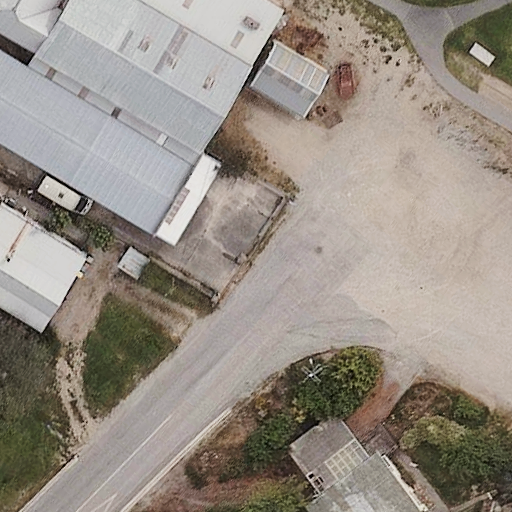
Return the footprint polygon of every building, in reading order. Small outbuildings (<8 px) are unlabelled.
[(296,5),(286,0),(0,0),(0,36),(210,156),(296,5)] [(285,34),(252,84),(307,121),(340,71),(285,34)] [(225,164),(210,156),(0,36),(0,139),(179,243),(225,164)] [(94,251),(0,196),(0,304),(47,332),(94,251)] [(424,511),(381,456),(308,511),(424,511)]
